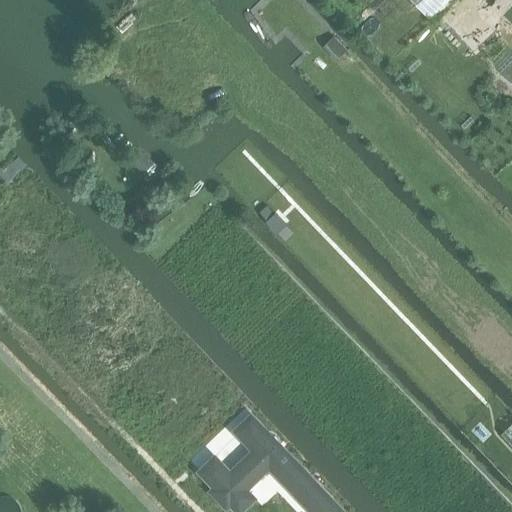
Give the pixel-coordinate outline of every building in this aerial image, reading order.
[(416,0),(431,16),(449,0),(416,0)] [(143,174),(153,162),(140,150),(129,163),(143,174)] [(275,210),(267,203),(261,210),(268,218),(266,221),(277,231),(287,239),(294,230),(287,224),(291,219),(278,208),(275,210)] [(390,291),(376,304),(419,347),(432,335),(390,291)] [(246,488),(269,466),(313,511),(340,511),(343,510),(251,414),(235,430),(254,449),(230,472),(215,456),(200,470),(215,486),(211,490),(227,506),(230,503),(239,511),(254,497),(246,488)] [(511,439),(511,421),(503,429),(511,439)]
